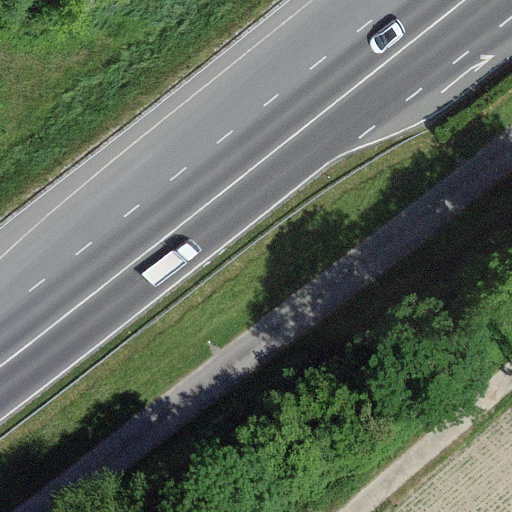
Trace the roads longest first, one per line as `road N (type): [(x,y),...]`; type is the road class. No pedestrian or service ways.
road 1 (primary): [(435,23),(0,365)]
road 2 (track): [(354,511),(511,376)]
